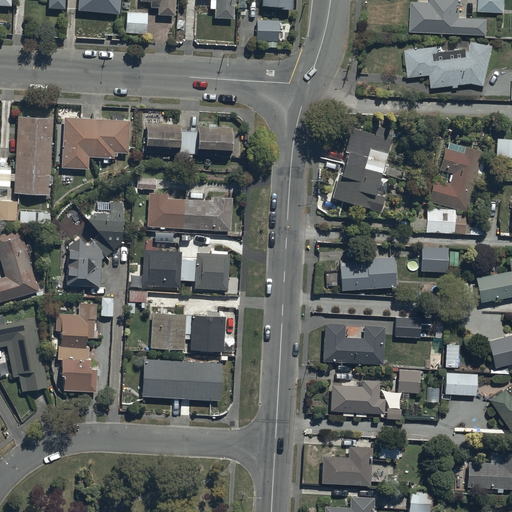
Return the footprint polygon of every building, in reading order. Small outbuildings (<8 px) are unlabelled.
[(49,0),(48,9),(65,11),(66,0),(49,0)] [(78,0),(78,11),(119,15),(120,0),(78,0)] [(159,16),(175,17),(175,0),(140,0),(141,1),(159,16)] [(216,19),(233,20),(234,0),(217,0),(216,19)] [(262,0),(262,10),(292,12),(292,0),(262,0)] [(410,0),(409,33),(487,37),(488,20),(459,18),(460,0),(410,0)] [(504,0),(477,0),(477,12),(504,13),(504,0)] [(147,12),(126,11),(125,33),(146,34),(147,12)] [(276,20),(256,20),(256,43),(269,42),(269,48),(277,47),(276,20)] [(483,87),(493,47),(479,44),(405,52),(408,79),(430,77),(431,89),(473,85),(483,87)] [(15,195),(49,196),(53,119),(18,118),(15,195)] [(65,118),(61,169),(89,171),(90,158),(114,160),(115,153),(128,154),(130,122),(65,118)] [(145,122),(143,153),(231,158),(233,127),(200,125),(199,133),(180,132),(181,124),(145,122)] [(395,141),(355,129),(333,199),(373,212),(395,141)] [(511,158),(511,139),(496,139),(495,158),(511,158)] [(483,155),(445,143),(426,201),(464,214),(483,155)] [(138,178),(137,188),(156,190),(156,180),(138,178)] [(148,194),(146,227),(231,232),(233,199),(148,194)] [(0,221),(16,222),(17,202),(0,200),(0,221)] [(70,246),(67,286),(102,289),(103,262),(122,246),(125,204),(103,202),(85,218),(93,226),(70,246)] [(50,212),(20,211),(19,223),(49,224),(50,212)] [(0,278),(0,302),(39,292),(21,229),(0,234),(0,257),(6,277),(0,278)] [(172,233),(154,232),(153,241),(171,241),(172,233)] [(448,248),(422,247),(421,271),(447,272),(448,248)] [(145,250),(143,286),(180,288),(180,282),(195,283),(195,289),(229,291),(231,255),(196,253),(196,260),(182,259),(183,252),(145,250)] [(339,263),(342,292),(398,287),(395,258),(339,263)] [(474,280),(479,305),(511,298),(511,260),(507,261),(509,272),(474,280)] [(128,303),(147,304),(148,293),(128,292),(128,303)] [(101,317),(112,317),(113,298),(102,298),(101,317)] [(64,391),(96,393),(98,370),(90,370),(92,339),(96,339),(99,305),(80,303),(79,315),(57,313),(56,332),(61,333),(60,360),(63,361),(62,377),(66,378),(64,391)] [(226,317),(153,312),(151,348),(184,350),(185,339),(191,339),(190,350),(224,353),(226,317)] [(23,393),(48,388),(34,318),(0,324),(0,347),(7,346),(13,378),(20,377),(23,393)] [(421,319),(396,318),(395,338),(420,339),(421,319)] [(324,324),(323,363),(384,365),(386,327),(324,324)] [(511,338),(487,345),(494,370),(511,365),(511,338)] [(456,344),(443,344),(443,367),(456,367),(456,344)] [(144,361),(141,397),(221,401),(223,366),(144,361)] [(420,371),(399,370),(398,392),(419,393),(420,371)] [(477,375),(446,373),(445,395),(476,396),(477,375)] [(333,381),(331,411),(381,415),(383,385),(333,381)] [(504,383),(489,395),(510,429),(511,428),(511,389),(509,392),(504,383)] [(400,409),(385,408),(384,418),(399,419),(400,409)] [(379,440),(379,443),(378,458),(397,458),(398,441),(379,440)] [(322,452),(320,478),(369,481),(371,443),(348,442),(347,453),(322,452)] [(467,458),(466,483),(511,484),(511,448),(500,448),(500,460),(467,458)] [(428,511),(429,492),(408,491),(407,511),(428,511)] [(324,503),(322,511),(370,511),(372,494),(349,493),(349,504),(324,503)]
